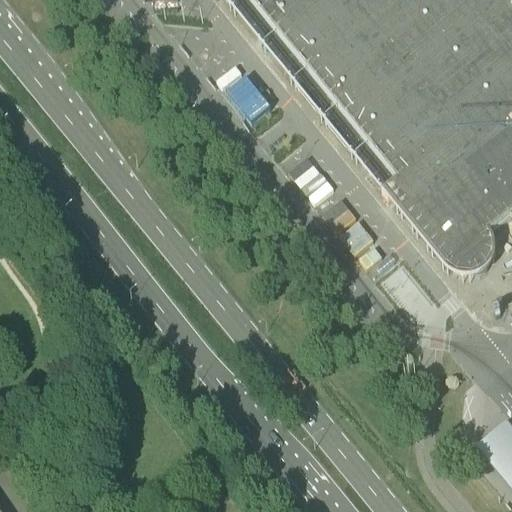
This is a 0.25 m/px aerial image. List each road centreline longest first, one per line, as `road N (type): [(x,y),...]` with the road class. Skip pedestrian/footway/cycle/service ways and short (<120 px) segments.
road 1 (secondary): [(395,511),(278,360),(0,37)]
road 2 (secondary): [(0,106),(333,511)]
